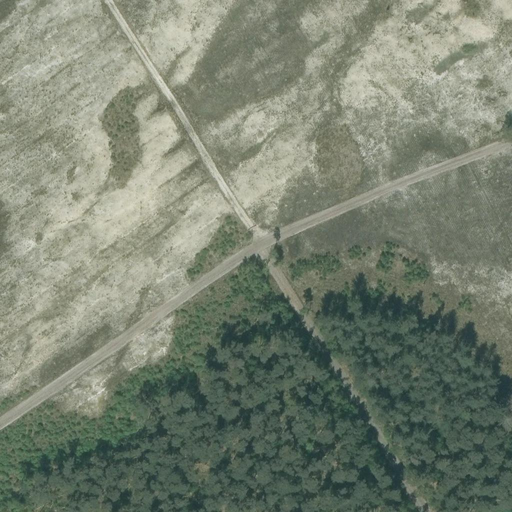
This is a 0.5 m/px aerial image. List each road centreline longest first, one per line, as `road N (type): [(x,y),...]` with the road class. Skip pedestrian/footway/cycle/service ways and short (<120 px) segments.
road 1 (track): [(0,419),(257,248),(511,144)]
road 2 (track): [(424,511),(257,248)]
